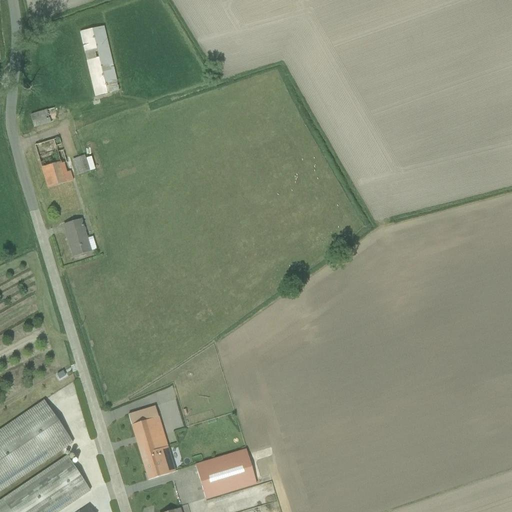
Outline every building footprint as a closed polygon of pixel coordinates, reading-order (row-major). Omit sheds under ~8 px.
[(77,33),(94,99),(120,93),(103,26),(77,33)] [(27,115),(31,131),(58,124),(54,108),(27,115)] [(98,143),(102,152),(117,144),(112,135),(98,143)] [(33,148),(47,189),(71,180),(57,140),(33,148)] [(71,160),(75,173),(87,169),(83,156),(71,160)] [(70,258),(89,252),(79,219),(59,225),(70,258)] [(0,492),(72,444),(43,401),(0,429),(0,492)] [(169,425),(172,433),(187,429),(179,403),(160,409),(165,426),(169,425)] [(145,480),(173,472),(153,407),(125,416),(145,480)] [(194,466),(205,500),(255,485),(244,450),(194,466)] [(67,456),(0,500),(0,511),(55,511),(90,490),(67,456)]
